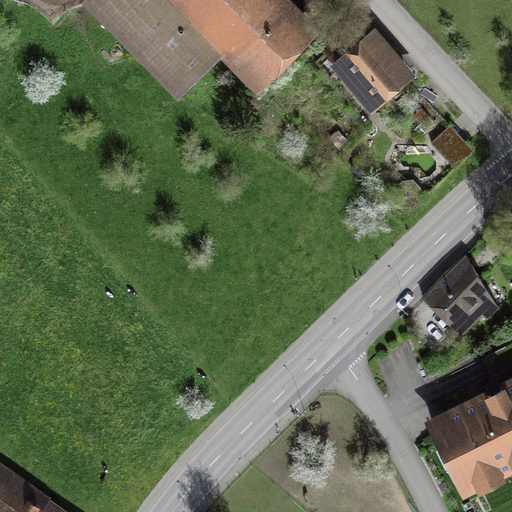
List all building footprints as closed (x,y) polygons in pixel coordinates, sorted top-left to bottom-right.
[(247,96),(310,38),(274,0),(88,0),(81,7),(170,102),(214,61),(247,96)] [(364,116),(405,81),(367,36),(326,70),(364,116)] [(470,153),(447,129),(430,145),(453,169),(470,153)] [(493,309),(461,265),(424,298),(453,332),(463,321),(472,329),(493,309)] [(511,393),(431,434),(468,506),(511,484),(511,393)] [(0,511),(57,511),(0,471),(0,511)]
